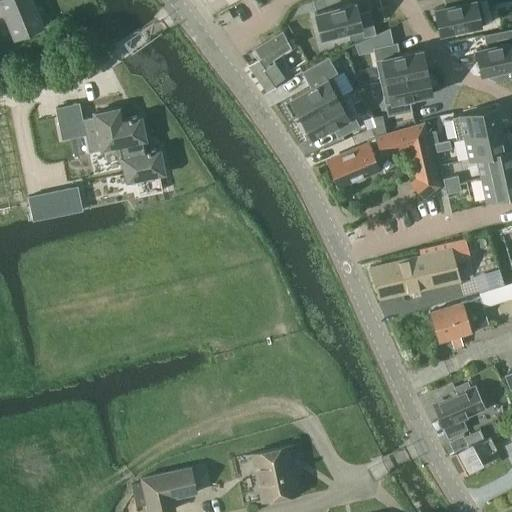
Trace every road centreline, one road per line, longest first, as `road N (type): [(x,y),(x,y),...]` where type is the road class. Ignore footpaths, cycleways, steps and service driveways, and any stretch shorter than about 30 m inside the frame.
road 1 (track): [(89,511),(121,475),(271,410),(313,425),(350,487)]
road 2 (tertiary): [(467,511),(342,261)]
road 3 (tertiary): [(342,261),(257,113),(210,51)]
road 4 (residential): [(511,209),(342,261)]
road 5 (residential): [(406,0),(447,67),(511,107)]
